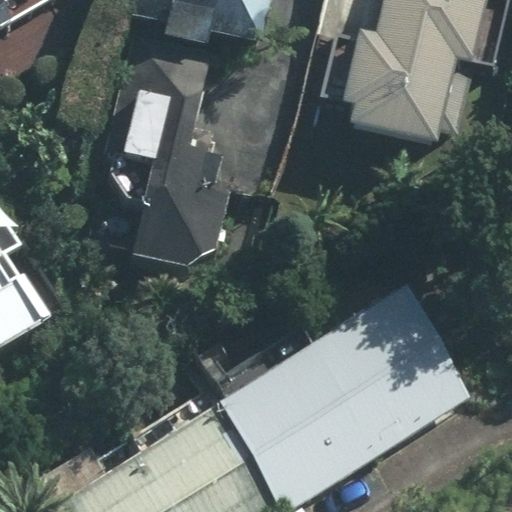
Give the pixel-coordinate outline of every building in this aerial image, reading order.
[(0,0),(0,22),(40,0),(0,0)] [(159,32),(155,45),(201,57),(204,44),(254,56),(268,0),(130,0),(125,24),(159,32)] [(495,5),(496,0),(383,0),(374,42),(354,37),(334,119),(347,122),(343,141),(426,161),(447,73),(464,77),(482,2),(495,5)] [(230,92),(131,66),(80,260),(179,286),(203,274),(221,203),(202,198),(230,92)] [(301,511),(462,405),(395,307),(225,421),(286,511),(301,511)] [(0,357),(20,347),(0,312),(0,357)] [(262,511),(204,425),(73,511),(262,511)]
